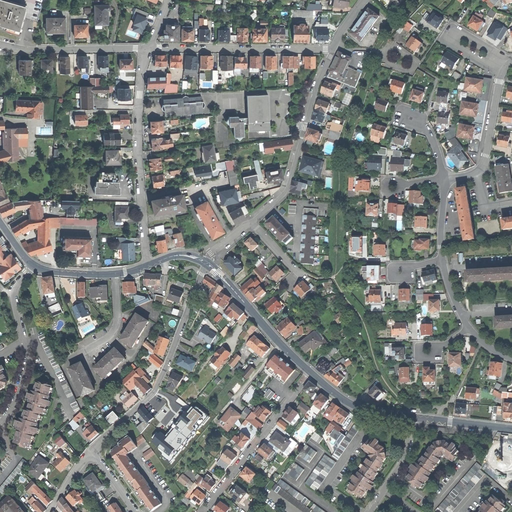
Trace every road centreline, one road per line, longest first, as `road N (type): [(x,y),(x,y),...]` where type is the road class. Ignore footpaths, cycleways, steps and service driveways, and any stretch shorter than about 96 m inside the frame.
road 1 (residential): [(207,262),(153,393),(92,450)]
road 2 (residential): [(146,266),(136,145),(148,47)]
road 3 (residential): [(332,49),(284,192),(251,221)]
road 4 (residential): [(332,49),(148,47)]
road 5 (residential): [(310,373),(204,511)]
road 6 (residential): [(0,422),(27,364),(15,290),(36,267)]
road 7 (secondary): [(310,373),(207,262)]
road 8 (residential): [(501,74),(444,39),(453,25),(511,60)]
road 9 (residential): [(148,47),(27,51),(0,44)]
